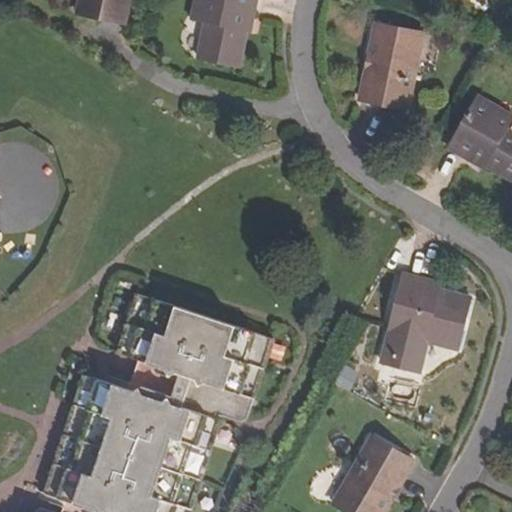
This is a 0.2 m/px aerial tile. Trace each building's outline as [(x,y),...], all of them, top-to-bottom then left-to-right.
[(126,20),(129,0),(81,0),(79,10),(126,20)] [(208,14),(206,23),(199,55),(238,65),(248,30),(250,31),(256,0),(196,0),(195,10),(208,14)] [(192,19),(206,23),(208,14),(195,10),(192,19)] [(407,107),(423,32),(377,22),(362,97),(407,107)] [(500,123),(506,112),(476,95),(447,147),(482,168),(485,163),(511,177),(511,129),(509,128),(500,123)] [(500,123),(509,128),(511,122),(511,115),(506,112),(500,123)] [(404,349),(399,367),(426,375),(434,346),(466,354),(480,303),(453,296),(438,292),(440,286),(414,278),(395,347),(404,349)] [(438,292),(453,296),(454,290),(440,286),(438,292)] [(193,511),(225,416),(250,424),(278,340),(143,293),(124,351),(146,358),(135,389),(93,374),(53,492),(72,499),(67,511),(50,506),(43,509),(41,511),(16,511),(13,511),(193,511)] [(390,364),(399,367),(404,349),(395,347),(390,364)] [(354,511),(392,511),(422,464),(378,439),(340,504),(354,511)]
